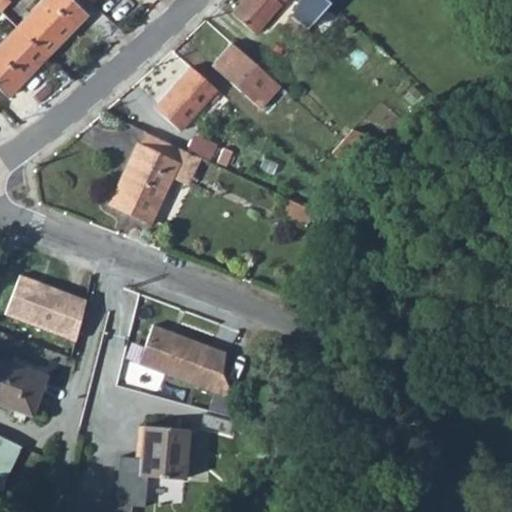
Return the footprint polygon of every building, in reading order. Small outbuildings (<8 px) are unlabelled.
[(23,0),(14,10),(42,35),(76,0),(23,0)] [(329,0),(258,0),(243,21),(267,39),(296,0),(298,0),(306,6),(301,24),(317,33),(337,6),(332,2),(329,0)] [(42,35),(14,10),(0,23),(0,69),(5,74),(42,35)] [(326,39),(317,33),(301,24),(294,35),(319,50),(326,39)] [(289,88),(237,48),(219,72),(271,112),(289,88)] [(224,96),(197,74),(162,117),(189,139),(224,96)] [(113,210),(156,229),(181,171),(176,168),(183,151),(153,137),(144,154),(139,152),(113,210)] [(392,146),(383,158),(402,173),(418,152),(392,146)] [(383,158),(374,171),(393,186),(402,173),(383,158)] [(332,220),(305,207),(300,218),(327,230),(332,220)] [(22,270),(6,312),(77,338),(87,298),(22,270)] [(226,350),(154,322),(138,361),(214,391),(222,372),(226,350)] [(0,356),(0,402),(33,416),(40,398),(32,393),(40,373),(0,356)] [(149,424),(140,471),(182,479),(190,432),(149,424)] [(0,486),(2,487),(23,443),(0,432),(0,486)] [(78,484),(68,511),(118,511),(122,499),(78,484)] [(122,499),(118,511),(138,511),(141,505),(122,499)]
